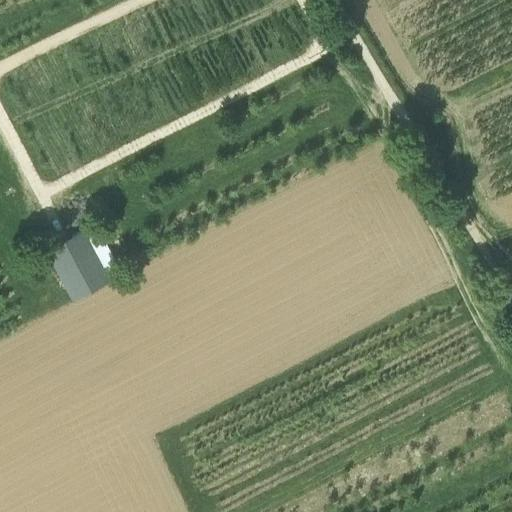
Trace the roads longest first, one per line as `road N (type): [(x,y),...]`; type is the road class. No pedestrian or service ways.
road 1 (track): [(42,196),(320,48),(352,83),(388,94)]
road 2 (residential): [(511,302),(332,0)]
road 3 (track): [(0,72),(146,0)]
road 4 (track): [(0,117),(58,227)]
